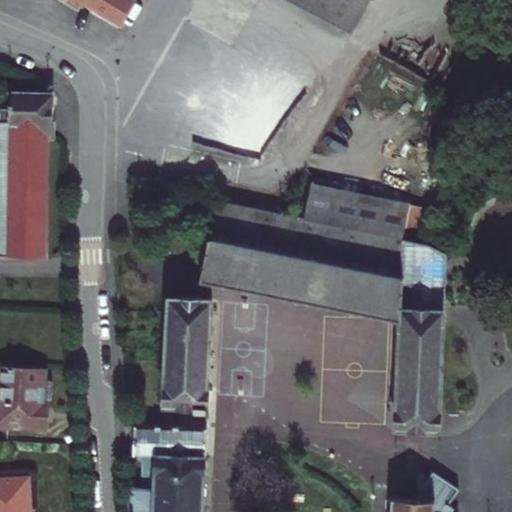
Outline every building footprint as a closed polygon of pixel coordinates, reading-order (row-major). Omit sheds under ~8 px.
[(131,0),(73,0),(85,6),(88,1),(121,19),(131,0)] [(310,0),(352,24),(366,0),(310,0)] [(0,237),(45,240),(47,140),(53,141),(54,115),(54,95),(10,95),(9,116),(9,137),(0,136),(0,237)] [(0,136),(9,137),(9,116),(0,115),(0,136)] [(310,188),(303,223),(416,244),(422,209),(310,188)] [(444,249),(299,222),(210,206),(207,224),(195,221),(192,240),(204,243),(195,287),(397,325),(397,327),(390,326),(389,342),(397,343),(393,431),(435,433),(444,249)] [(0,259),(45,260),(45,240),(0,237),(0,259)] [(162,413),(206,415),(209,334),(216,335),(217,318),(209,318),(209,306),(165,304),(162,413)] [(56,408),(49,408),(52,374),(4,370),(0,414),(0,427),(54,431),(56,408)] [(202,511),(205,437),(135,434),(134,463),(144,463),(156,463),(156,480),(144,480),(143,492),(127,492),(128,511),(202,511)] [(144,480),(156,480),(156,463),(144,463),(144,480)] [(0,511),(12,511),(28,511),(30,476),(0,473),(0,511)] [(446,511),(455,502),(431,481),(422,493),(415,486),(414,505),(390,504),(389,511),(446,511)]
